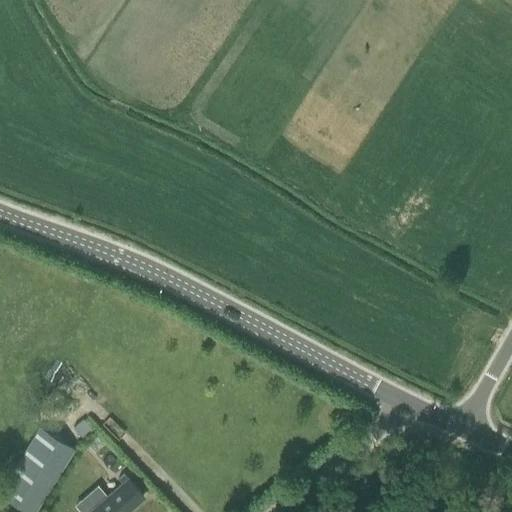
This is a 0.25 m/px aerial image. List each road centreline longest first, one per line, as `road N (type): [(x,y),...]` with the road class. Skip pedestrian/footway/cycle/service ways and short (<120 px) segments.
road 1 (unclassified): [(401,406),(169,279),(0,214)]
road 2 (residential): [(275,511),(401,406)]
